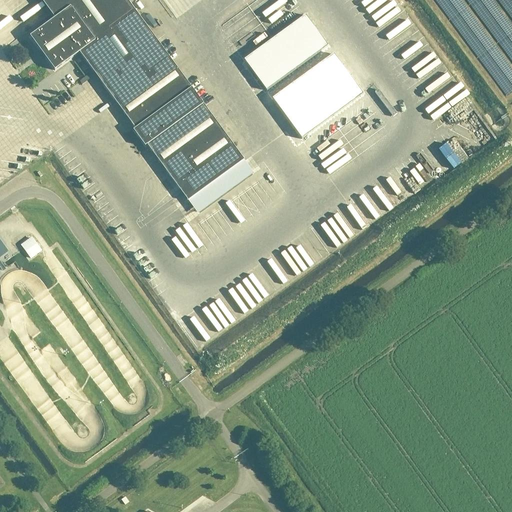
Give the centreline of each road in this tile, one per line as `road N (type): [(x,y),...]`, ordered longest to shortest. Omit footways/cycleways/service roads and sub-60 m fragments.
road 1 (unknown): [(333,0),(388,79),(395,124),(386,149),(200,282),(164,275),(92,164),(65,137),(0,112)]
road 2 (unclassified): [(210,416),(511,195)]
road 3 (unclassified): [(0,210),(22,194),(55,202),(210,416)]
road 4 (unclassified): [(81,511),(210,416)]
